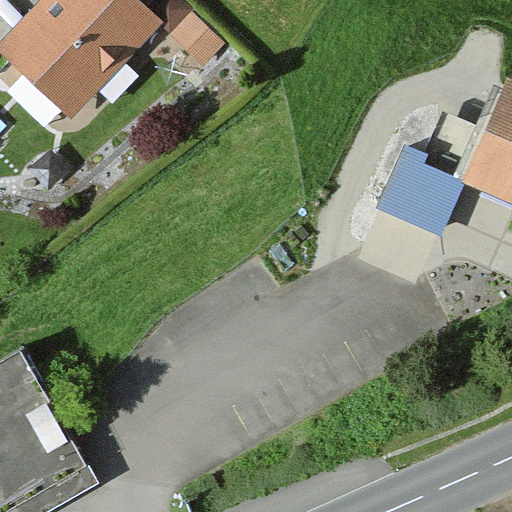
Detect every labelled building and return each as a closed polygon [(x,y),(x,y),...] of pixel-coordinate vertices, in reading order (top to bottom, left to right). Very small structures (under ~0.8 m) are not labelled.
[(169,29),(141,0),(45,0),(0,42),(0,46),(70,121),(169,29)] [(219,46),(195,24),(173,49),(197,70),(219,46)] [(511,108),(476,189),(511,205),(511,108)] [(379,201),(443,225),(467,162),(403,138),(379,201)] [(0,511),(56,511),(104,486),(34,360),(0,378),(0,511)]
